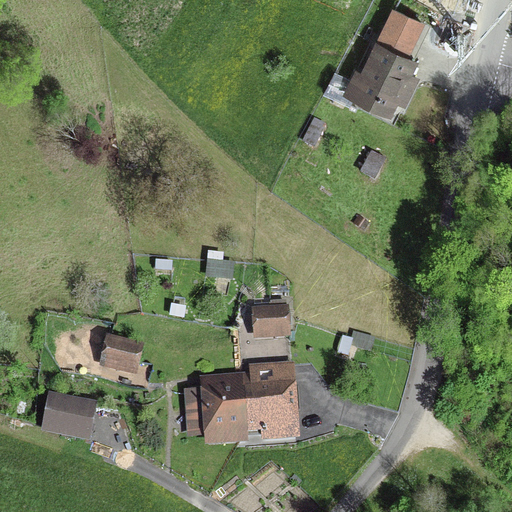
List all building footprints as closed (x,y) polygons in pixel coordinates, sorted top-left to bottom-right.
[(391,10),(378,37),(350,94),(386,112),(393,98),(399,101),(411,78),(404,75),(411,62),(401,57),(418,23),(391,10)] [(324,127),(313,121),(303,141),(314,146),(324,127)] [(362,173),(373,180),(383,161),(372,155),(362,173)] [(289,333),(288,317),(257,319),(258,336),(289,333)] [(110,366),(139,373),(144,352),(115,344),(110,366)] [(259,436),(292,433),(287,372),(256,374),(257,389),(240,390),(243,432),(259,431),(259,436)] [(205,434),(243,432),(240,390),(186,394),(189,442),(206,441),(205,434)] [(96,408),(53,400),(47,436),(90,443),(96,408)]
